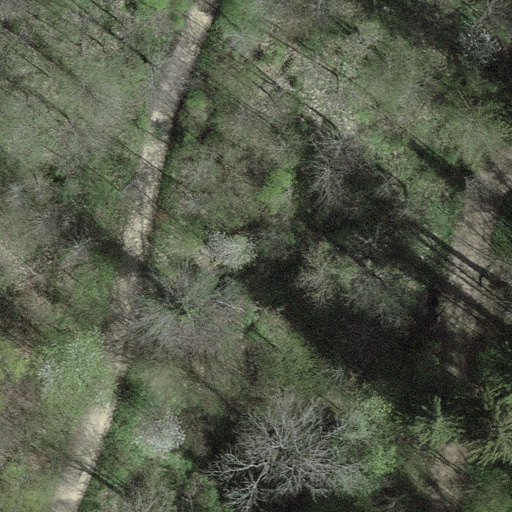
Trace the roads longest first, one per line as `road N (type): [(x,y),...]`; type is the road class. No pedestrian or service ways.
road 1 (track): [(216,0),(148,163),(96,423),(59,511)]
road 2 (track): [(435,511),(467,251),(487,188),(511,145)]
